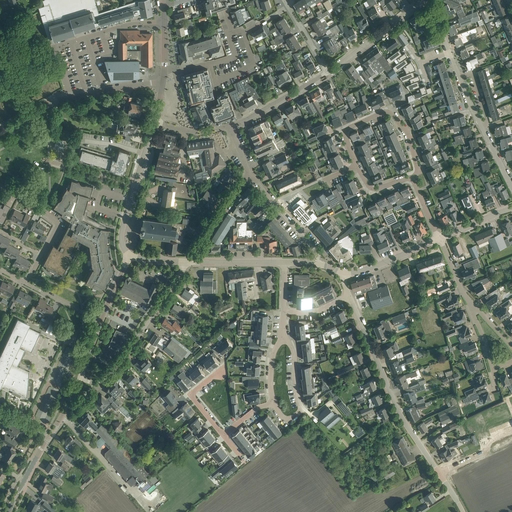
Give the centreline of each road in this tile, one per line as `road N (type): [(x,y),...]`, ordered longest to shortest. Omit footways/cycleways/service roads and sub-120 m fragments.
road 1 (residential): [(438,473),(399,413),(349,295)]
road 2 (residential): [(79,378),(95,382),(107,371),(186,262)]
road 3 (residential): [(356,166),(345,131),(388,112),(408,135),(418,170),(411,177)]
road 4 (tertiary): [(7,511),(79,378)]
road 5 (tertiary): [(130,255),(123,224),(153,123)]
road 6 (residential): [(25,283),(58,224),(0,187)]
road 7 (residential): [(326,73),(423,0)]
